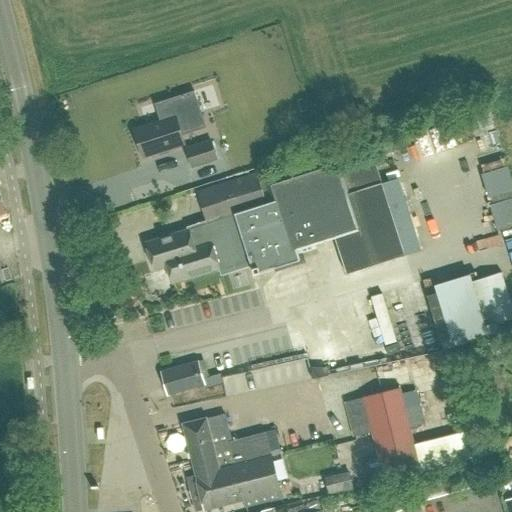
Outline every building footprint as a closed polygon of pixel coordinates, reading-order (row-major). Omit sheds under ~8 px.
[(183,147),(174,119),(132,133),(142,161),(183,147)] [(216,161),(210,140),(184,148),(190,168),(216,161)] [(367,156),(270,185),(275,201),(266,203),(257,172),(195,191),(206,228),(218,225),(237,219),(253,274),(299,260),(296,249),(339,236),(348,265),(392,252),(372,186),(382,183),(376,161),(369,163),(367,156)] [(488,186),(510,179),(506,169),(485,176),(488,186)] [(511,205),(501,207),(505,232),(511,230),(511,205)] [(225,247),(218,225),(206,228),(148,246),(156,271),(169,268),(175,285),(221,271),(214,250),(225,247)] [(473,275),(438,284),(452,333),(486,323),(473,275)] [(399,326),(435,313),(427,293),(415,298),(410,285),(393,291),(397,301),(391,303),(399,326)] [(384,293),(373,297),(389,345),(400,341),(384,293)] [(430,344),(442,339),(435,324),(424,329),(430,344)] [(244,352),(233,354),(235,372),(246,370),(244,352)] [(205,384),(198,360),(159,371),(166,395),(205,384)] [(226,377),(228,387),(277,376),(275,366),(226,377)] [(417,389),(402,393),(410,429),(426,425),(417,389)] [(401,391),(367,400),(386,477),(420,469),(401,391)] [(207,421),(184,428),(197,478),(197,479),(205,511),(210,511),(246,503),(247,509),(284,500),(271,453),(237,461),(226,418),(208,423),(207,421)] [(425,442),(414,444),(421,470),(431,468),(425,442)]
